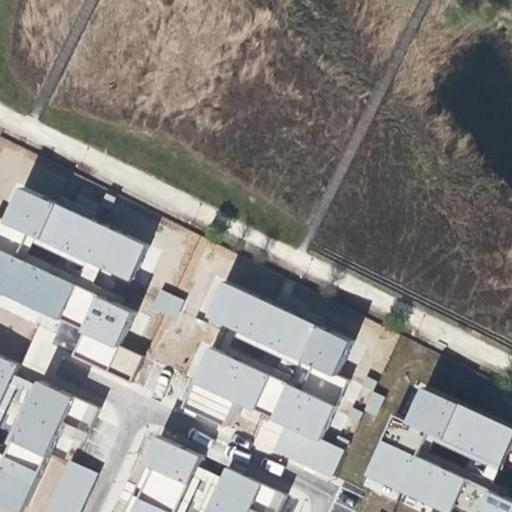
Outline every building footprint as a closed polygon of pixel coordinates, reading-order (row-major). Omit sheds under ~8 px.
[(59,205),(25,189),(9,223),(0,219),(0,292),(62,321),(78,287),(19,259),(30,234),(101,267),(133,282),(149,247),(93,221),(59,205)] [(62,199),(59,205),(93,221),(96,215),(62,199)] [(89,292),(115,304),(118,297),(92,286),(101,267),(30,234),(19,259),(78,287),(62,321),(74,327),(89,292)] [(218,280),(202,315),(226,326),(307,363),(279,423),(268,449),(326,475),(338,448),(315,438),(342,378),(331,373),(346,339),(315,325),(289,312),(218,280)] [(174,319),(184,300),(161,288),(151,308),(174,319)] [(122,347),(137,314),(115,304),(89,292),(74,327),(86,333),(74,358),(132,384),(144,358),(122,347)] [(289,312),(315,325),(318,318),(291,306),(289,312)] [(218,345),(215,351),(284,383),(268,418),(279,423),(307,363),(226,326),(223,333),(291,364),(285,376),(218,345)] [(215,351),(204,346),(176,406),(218,426),(230,400),(268,418),(284,383),(215,351)] [(0,492),(28,506),(66,423),(90,433),(102,407),(44,380),(40,387),(9,454),(0,450),(0,408),(15,376),(21,365),(0,354),(0,492)] [(40,387),(15,376),(0,408),(0,450),(9,454),(40,387)] [(453,403),(419,387),(403,421),(390,415),(361,476),(440,511),(459,511),(472,484),(413,457),(424,432),(495,465),(511,472),(511,430),(488,419),(453,403)] [(456,396),(453,403),(488,419),(491,412),(456,396)] [(473,511),(483,490),(509,501),(511,495),(511,494),(486,483),(495,465),(424,432),(413,457),(472,484),(459,511),(473,511)] [(243,511),(245,510),(250,511),(272,511),(281,493),(223,466),(217,477),(201,511),(171,511),(192,466),(198,454),(154,434),(141,462),(149,466),(127,511),(243,511)] [(42,511),(79,511),(98,474),(68,459),(42,511)] [(201,511),(217,477),(192,466),(171,511),(201,511)] [(511,511),(511,502),(509,501),(483,490),(473,511),(511,511)] [(24,511),(28,506),(0,492),(0,503),(19,511),(24,511)]
